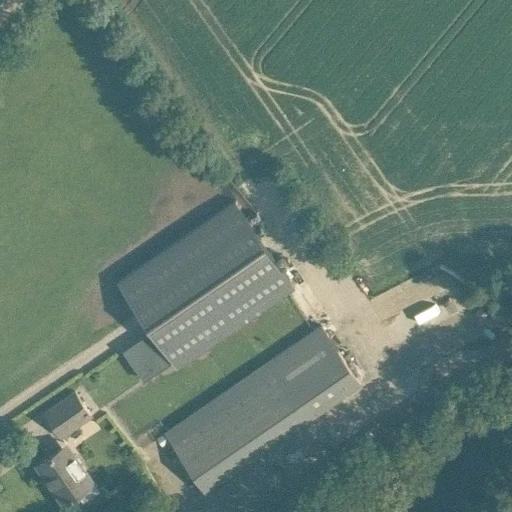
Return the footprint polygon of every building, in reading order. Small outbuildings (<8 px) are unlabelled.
[(235,199),(117,279),(176,366),(295,285),(235,199)] [(167,430),(206,487),(361,381),(322,324),(167,430)] [(142,332),(124,349),(149,376),(168,359),(142,332)] [(46,411),(62,435),(93,413),(77,389),(46,411)] [(94,480),(67,442),(37,463),(63,501),(94,480)]
